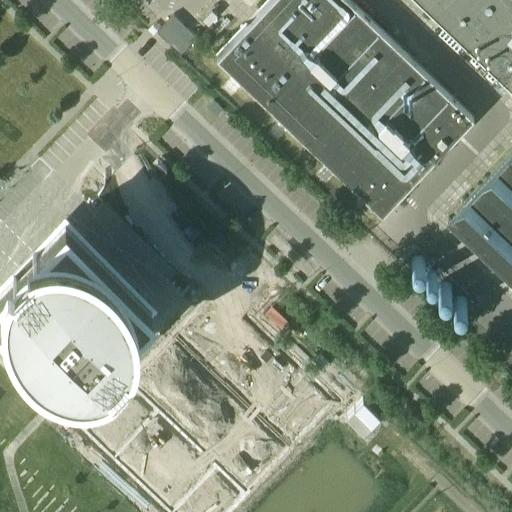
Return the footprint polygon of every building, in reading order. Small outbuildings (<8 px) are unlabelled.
[(266,0),(215,54),(381,211),(473,114),(352,0),(266,0)] [(511,0),(420,0),(511,87),(511,148),(447,218),(511,279),(511,0)] [(213,99),(207,106),(215,114),(222,108),(213,99)] [(3,282),(0,285),(0,315),(18,333),(22,338),(25,340),(27,343),(30,345),(33,348),(36,350),(38,352),(71,383),(90,364),(96,363),(99,362),(102,361),(105,360),(109,358),(107,353),(109,353),(111,351),(113,349),(116,346),(118,344),(120,342),(121,339),(122,338),(126,339),(128,335),(129,332),(130,329),(131,326),(132,322),(132,320),(150,300),(118,269),(115,266),(113,264),(110,261),(108,258),(105,256),(102,253),(99,251),(97,249),(64,218),(46,237),(40,239),(35,240),(26,244),(27,249),(24,251),(22,253),(20,255),(15,260),(13,264),(9,262),(6,271),(4,276),(4,279),(3,282)] [(219,290),(83,432),(167,511),(230,511),(335,401),(259,329),(227,298),(219,290)]
